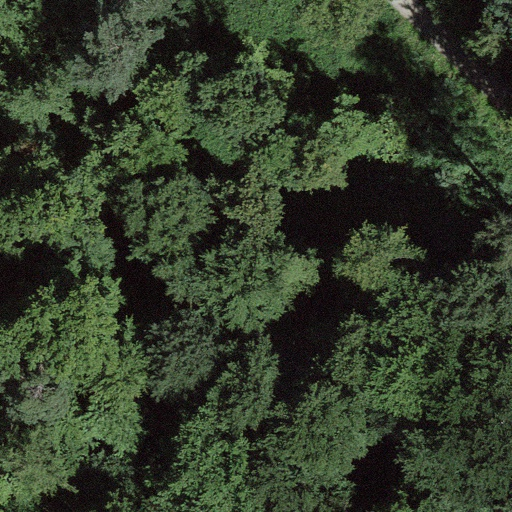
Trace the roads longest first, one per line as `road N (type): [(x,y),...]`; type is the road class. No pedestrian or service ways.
road 1 (track): [(0,492),(292,350),(511,264)]
road 2 (track): [(511,116),(406,0)]
